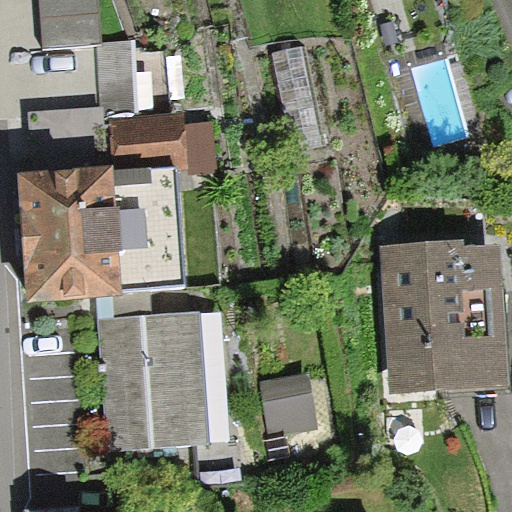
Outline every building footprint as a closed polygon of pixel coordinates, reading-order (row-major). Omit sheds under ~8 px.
[(44,0),(46,55),(107,53),(105,0),(44,0)] [(103,50),(106,117),(175,114),(173,69),(143,71),(142,49),(103,50)] [(169,161),(20,174),(31,294),(180,281),(169,161)] [(392,393),(494,385),(484,254),(383,261),(392,393)] [(219,312),(100,321),(110,446),(228,438),(219,312)] [(296,378),(257,384),(265,436),(304,431),(296,378)]
